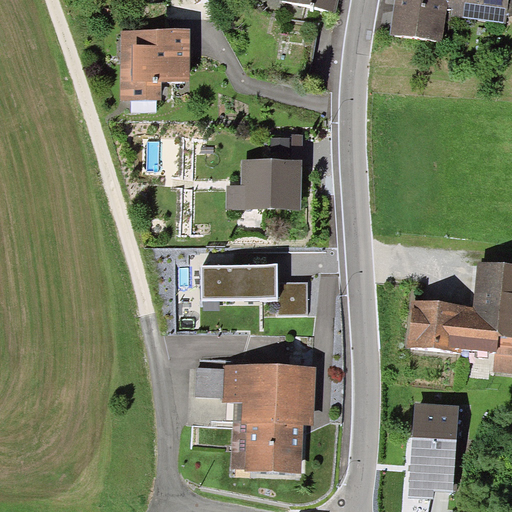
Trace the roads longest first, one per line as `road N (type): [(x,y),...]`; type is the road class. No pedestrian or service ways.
road 1 (track): [(51,0),(147,315),(165,469),(183,501)]
road 2 (unclassified): [(349,511),(348,56),(359,0)]
